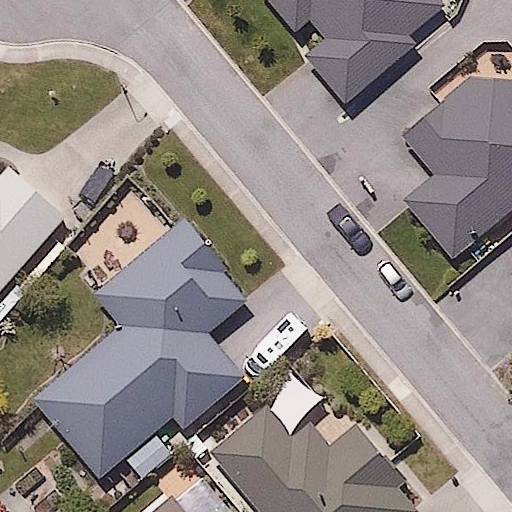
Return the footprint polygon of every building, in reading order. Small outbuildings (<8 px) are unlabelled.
[(453,0),(268,0),(302,37),(314,25),(332,44),(302,71),(348,122),(466,14),(453,0)] [(437,183),(402,213),(456,275),(511,226),(511,67),(503,58),(404,144),(437,183)] [(0,296),(73,204),(32,171),(12,196),(0,186),(0,296)] [(75,246),(109,290),(162,249),(128,205),(75,246)] [(252,305),(192,226),(162,249),(109,290),(99,298),(123,328),(30,400),(106,500),(255,386),(215,334),(252,305)] [(347,442),(302,389),(215,463),(256,511),(440,511),(443,510),(369,424),(347,442)] [(187,511),(179,501),(165,511),(187,511)]
